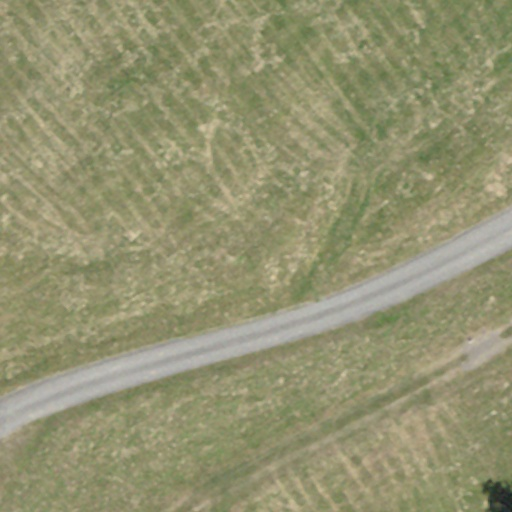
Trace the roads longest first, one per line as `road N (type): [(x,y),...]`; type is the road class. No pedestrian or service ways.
road 1 (track): [(0,419),(35,400),(283,331),(390,290),(511,228)]
road 2 (track): [(188,511),(511,333)]
